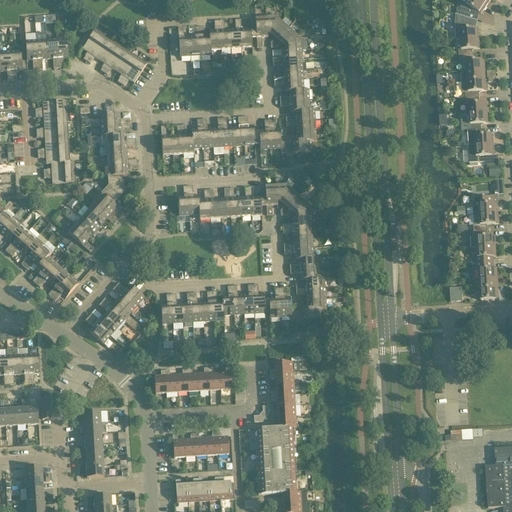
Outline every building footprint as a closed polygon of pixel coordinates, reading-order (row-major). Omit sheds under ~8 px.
[(457,9),(455,15),(472,20),(478,13),(481,15),(486,6),(477,0),(468,0),(466,5),(463,3),(460,8),(457,9)] [(455,15),(455,30),(456,40),(460,40),(479,39),(478,29),(475,29),(471,29),(471,24),(472,20),(455,15)] [(267,34),(268,34),(271,34),(276,38),(271,43),(271,48),(288,29),(276,18),(266,19),(267,34)] [(256,29),(250,29),(251,39),(256,39),(257,48),(262,48),(262,38),(268,38),(268,34),(267,34),(266,19),(255,19),(256,29)] [(230,50),(241,49),(239,20),(234,20),(235,30),(229,30),(230,50)] [(244,29),(244,20),(239,20),(241,49),(251,49),(251,39),(250,29),(244,29)] [(220,50),(230,50),(229,30),(224,31),(223,21),(218,22),(220,50)] [(210,51),(211,51),(220,50),(218,22),(214,22),(214,31),(208,32),(208,37),(209,36),(210,51)] [(211,56),(211,51),(210,51),(209,36),(208,37),(204,37),(203,27),(198,28),(200,57),(211,56)] [(194,37),(189,38),(190,57),(190,62),(200,62),(200,57),(198,28),(193,28),(194,37)] [(179,58),(190,57),(189,38),(183,38),(183,29),(178,29),(179,58)] [(288,29),(271,48),(276,48),(281,43),(285,47),(286,50),(286,51),(301,50),(301,40),(288,29)] [(87,62),(104,36),(95,30),(82,50),(88,54),(83,60),(87,62)] [(36,34),(25,35),(26,42),(27,62),(33,61),(33,71),(38,70),(36,34)] [(46,34),(36,34),(38,70),(43,70),(42,61),(48,60),(46,41),(46,34)] [(99,62),(113,42),(104,36),(87,62),(90,65),(95,58),(99,62)] [(58,69),(63,69),(63,60),(68,59),(67,39),(57,40),(58,69)] [(458,51),(458,57),(472,56),(472,50),(479,50),(479,39),(460,40),(461,51),(458,51)] [(58,69),(57,40),(46,41),(48,60),(53,60),(53,69),(58,69)] [(121,48),(113,42),(99,62),(105,65),(100,72),(103,74),(121,48)] [(130,53),(121,48),(103,74),(107,76),(111,70),(116,73),(130,53)] [(282,57),(272,57),(273,62),(302,60),(310,60),(309,50),(301,50),(286,51),(286,50),(282,51),(282,57)] [(13,82),(17,81),(16,72),(23,71),(21,52),(11,53),(13,82)] [(0,53),(2,73),(7,72),(8,82),(13,82),(11,53),(0,53)] [(138,59),(130,53),(116,73),(122,77),(117,83),(120,85),(138,59)] [(473,61),(472,56),(458,57),(459,63),(466,62),(466,72),(485,71),(484,61),(473,61)] [(147,65),(138,59),(120,85),(124,88),(128,81),(134,85),(147,65)] [(302,70),(302,60),(273,62),(273,67),(282,66),(283,71),(302,70)] [(274,77),(274,82),(303,80),(302,70),(283,71),(283,77),(274,77)] [(461,73),(461,83),(485,82),(485,71),(466,72),(461,73)] [(303,91),(303,90),(303,80),(274,82),(274,87),(284,87),(284,92),(289,92),(303,91)] [(465,93),(465,99),(479,98),(479,92),(486,92),(485,82),(461,83),(462,93),(465,93)] [(289,92),(289,97),(279,98),(280,102),(309,101),(308,90),(303,90),(303,91),(289,92)] [(469,115),(487,114),(486,103),(479,104),(479,98),(465,99),(466,105),(468,105),(469,115)] [(310,111),(309,101),(280,102),(280,107),(289,106),(290,113),(295,112),(310,111)] [(67,112),(66,102),(42,103),(43,110),(35,110),(35,114),(67,112)] [(295,112),(295,117),(285,118),(286,123),(315,121),(314,111),(310,111),(295,112)] [(67,122),(67,112),(35,114),(35,118),(43,118),(43,124),(67,122)] [(469,115),(461,115),(461,129),(467,129),(467,131),(481,130),(481,125),(488,124),(487,114),(469,115)] [(119,115),(100,116),(101,127),(129,125),(129,120),(120,121),(119,115)] [(234,148),(244,147),(242,118),(238,118),(238,128),(233,128),(234,148)] [(255,146),(254,131),(254,127),(247,127),(247,118),(242,118),(244,147),(255,146)] [(218,129),(212,129),(213,149),(213,155),(224,154),(223,148),(222,119),(217,119),(218,129)] [(223,148),(234,148),(233,128),(227,128),(226,119),(222,119),(223,148)] [(193,150),(203,149),(201,120),(197,121),(197,130),(191,131),(192,135),(193,150)] [(203,149),(213,149),(212,129),(206,130),(206,120),(201,120),(203,149)] [(256,131),(254,131),(255,146),(257,146),(260,146),(260,151),(270,150),(269,121),(264,121),(265,130),(256,131)] [(270,150),(280,149),(281,149),(280,143),(281,143),(280,130),(274,130),(274,121),(269,121),(270,150)] [(295,127),(296,133),(316,131),(315,121),(286,123),(286,127),(295,127)] [(67,122),(43,124),(44,130),(36,130),(36,134),(68,133),(67,122)] [(101,127),(101,138),(106,137),(121,136),(120,135),(120,130),(130,130),(129,125),(101,127)] [(181,126),(177,127),(177,136),(172,137),(173,156),(183,155),(181,126)] [(194,155),(193,150),(192,135),(186,136),(186,126),(181,126),(183,155),(194,155)] [(162,157),(173,156),(172,137),(166,137),(166,127),(160,128),(162,157)] [(468,147),(475,147),(493,146),(493,135),(486,136),(485,130),(481,130),(467,131),(468,147)] [(287,138),(287,143),(311,142),(316,142),(316,131),(296,133),(296,138),(287,138)] [(68,143),(68,133),(36,134),(37,139),(44,138),(45,144),(68,143)] [(106,137),(101,138),(102,147),(106,146),(106,147),(126,146),(135,145),(135,140),(125,141),(125,135),(120,135),(121,136),(106,137)] [(281,149),(280,149),(281,154),(286,154),(286,157),(293,156),(293,153),(312,152),(311,142),(287,143),(281,143),(280,143),(281,149)] [(68,143),(45,144),(45,150),(37,151),(38,154),(69,153),(68,143)] [(135,150),(135,145),(126,146),(106,147),(107,157),(126,156),(126,150),(135,150)] [(493,146),(475,147),(468,147),(469,164),(487,163),(487,157),(494,157),(493,146)] [(70,163),(69,153),(38,154),(38,159),(45,159),(46,165),(51,165),(70,163)] [(126,156),(107,157),(108,168),(127,166),(136,166),(136,161),(127,161),(126,156)] [(51,165),(51,170),(43,171),(43,175),(75,173),(74,163),(70,163),(51,165)] [(137,170),(136,166),(127,166),(108,168),(108,177),(107,178),(123,177),(128,177),(127,171),(137,170)] [(501,166),(493,167),(493,175),(502,175),(501,166)] [(76,184),(75,173),(43,175),(44,179),(51,179),(52,186),(76,184)] [(113,205),(124,193),(123,182),(123,177),(107,178),(108,183),(108,187),(103,192),(97,186),(97,187),(94,187),(94,189),(102,196),(113,205)] [(280,211),(281,216),(298,197),(286,186),(276,187),(277,202),(281,202),(285,206),(280,211)] [(189,216),(188,187),(183,187),(183,197),(177,197),(179,217),(189,216)] [(189,216),(199,215),(200,215),(199,201),(199,196),(193,196),(192,187),(188,187),(189,216)] [(267,216),(272,216),(271,206),(277,206),(277,202),(276,187),(265,187),(266,197),(263,197),(260,197),(261,207),(263,207),(266,207),(267,216)] [(240,218),(251,217),(249,188),(245,189),(245,198),(239,198),(240,218)] [(249,188),(251,217),(261,216),(261,207),(260,197),(255,198),(254,188),(249,188)] [(230,218),(240,218),(239,198),(234,199),(233,189),(229,190),(230,218)] [(210,219),(220,219),(219,200),(214,200),(213,190),(208,191),(210,219)] [(220,219),(230,218),(229,190),(224,190),(224,199),(219,200),(220,219)] [(199,220),(210,219),(208,191),(203,191),(204,200),(199,201),(200,215),(199,215),(199,220)] [(95,203),(117,222),(120,219),(113,213),(117,208),(113,205),(102,196),(95,203)] [(78,201),(74,197),(69,202),(73,206),(78,201)] [(298,197),(281,216),(286,216),(291,211),(295,215),(296,218),(296,219),(311,218),(310,207),(298,197)] [(476,205),(473,209),(473,216),(497,214),(497,204),(496,204),(496,198),(489,198),(475,199),(476,205)] [(0,218),(5,213),(6,214),(12,206),(12,203),(9,204),(3,210),(0,207),(0,218)] [(117,222),(95,203),(88,211),(103,224),(107,220),(113,226),(117,222)] [(65,217),(69,212),(65,209),(61,213),(65,217)] [(103,224),(88,211),(82,219),(103,238),(106,234),(99,228),(103,224)] [(0,234),(13,220),(6,214),(5,213),(0,218),(0,234)] [(498,225),(497,214),(473,216),(474,226),(473,226),(473,232),(487,231),(487,226),(498,225)] [(312,228),(311,218),(296,219),(296,218),(291,219),(292,225),(282,225),(282,230),(312,228)] [(75,226),(89,239),(93,235),(100,241),(103,238),(82,219),(75,226)] [(8,241),(20,226),(13,220),(0,234),(0,240),(3,237),(8,241)] [(11,244),(5,252),(9,255),(28,233),(20,226),(8,241),(11,244)] [(68,234),(89,253),(93,249),(86,243),(89,239),(75,226),(68,234)] [(312,239),(312,228),(282,230),(283,235),(292,235),(292,240),(312,239)] [(477,248),(495,247),(494,236),(487,237),(487,231),(473,232),(474,237),(470,238),(471,248),(477,248)] [(12,258),(18,251),(23,255),(36,240),(28,233),(9,255),(12,258)] [(70,242),(65,238),(61,243),(65,247),(70,242)] [(284,251),(313,249),(312,239),(292,240),(293,245),(284,246),(284,251)] [(36,240),(23,255),(27,258),(20,265),(24,269),(43,247),(36,240)] [(73,253),(77,248),(73,245),(68,250),(73,253)] [(43,247),(24,269),(28,271),(34,264),(38,268),(48,257),(51,254),(43,247)] [(475,259),(475,264),(489,264),(489,258),(496,257),(495,247),(477,248),(478,258),(475,259)] [(314,259),(313,259),(313,249),(284,251),(284,255),(293,255),(294,261),(299,260),(314,259)] [(39,276),(33,283),(36,286),(56,264),(48,257),(38,268),(35,271),(39,276)] [(299,260),(299,266),(290,266),(290,271),(319,269),(318,258),(313,259),(314,259),(299,260)] [(56,264),(36,286),(40,289),(46,282),(50,285),(63,271),(56,264)] [(479,280),(497,279),(496,269),(489,269),(489,264),(475,264),(475,270),(478,270),(479,280)] [(319,279),(319,269),(290,271),(290,276),(299,275),(300,281),(305,281),(305,280),(319,280),(319,279)] [(63,271),(50,285),(55,289),(48,296),(52,299),(71,277),(63,271)] [(52,299),(55,302),(62,295),(66,299),(79,284),(71,277),(52,299)] [(305,280),(305,281),(305,286),(295,286),(295,291),(325,289),(324,278),(319,279),(319,280),(305,280)] [(479,280),(480,291),(498,290),(497,279),(479,280)] [(144,299),(129,286),(125,291),(119,285),(115,288),(137,307),(144,299)] [(253,315),(269,314),(268,300),(263,300),(263,295),(257,295),(256,285),(252,286),(253,315)] [(243,315),(253,315),(252,286),(247,286),(247,296),(242,296),(243,315)] [(223,317),(233,316),(231,287),(226,287),(227,297),(221,297),(222,302),(223,317)] [(237,296),(236,287),(231,287),(233,316),(243,315),(242,296),(237,296)] [(130,315),(137,307),(115,288),(112,292),(119,298),(115,302),(130,315)] [(269,314),(269,319),(280,318),(278,289),(274,290),(274,299),(268,300),(269,314)] [(280,318),(290,318),(290,311),(290,298),(284,299),(283,289),(278,289),(280,318)] [(326,300),(325,289),(295,291),(296,296),(305,295),(306,301),(326,300)] [(498,290),(480,291),(480,301),(498,300),(498,290)] [(211,293),(206,293),(207,303),(202,303),(203,322),(213,322),(211,293)] [(224,321),(223,317),(222,302),(217,302),(216,293),(211,293),(213,322),(224,321)] [(182,324),(193,323),(191,294),(186,295),(186,304),(181,304),(182,324)] [(193,323),(203,322),(202,303),(196,303),(195,294),(191,294),(193,323)] [(162,325),(172,324),(170,295),(166,296),(166,305),(160,306),(162,325)] [(172,324),(182,324),(181,304),(176,305),(175,295),(170,295),(172,324)] [(102,303),(123,323),(130,315),(115,302),(112,306),(105,300),(102,303)] [(322,310),(326,310),(326,300),(306,301),(306,306),(296,307),(297,311),(322,310)] [(117,330),(123,323),(102,303),(99,307),(106,313),(102,317),(117,330)] [(322,321),(322,310),(297,311),(290,311),(290,318),(290,323),(296,322),(296,325),(303,324),(303,322),(322,321)] [(92,315),(88,319),(110,338),(115,342),(121,335),(116,330),(117,330),(102,317),(99,321),(92,315)] [(103,346),(110,338),(88,319),(85,322),(92,328),(88,333),(103,346)] [(7,357),(9,386),(14,386),(13,376),(19,376),(18,356),(17,349),(7,350),(7,357)] [(34,375),(40,374),(38,355),(28,356),(29,385),(34,384),(34,375)] [(18,356),(19,376),(24,375),(25,385),(29,385),(28,356),(18,356)] [(0,357),(0,376),(4,376),(4,386),(9,386),(7,357),(0,357)] [(298,363),(292,363),(274,364),(274,371),(269,371),(270,376),(292,374),(299,374),(298,363)] [(225,373),(219,373),(220,391),(231,391),(230,368),(225,368),(225,373)] [(204,374),(197,375),(198,393),(209,392),(208,369),(203,369),(204,374)] [(212,369),(208,369),(209,392),(220,391),(219,373),(212,374),(212,369)] [(182,376),(176,376),(177,394),(187,393),(186,370),(182,371),(182,376)] [(190,370),(186,370),(187,393),(198,393),(197,375),(191,375),(190,370)] [(169,371),(165,372),(166,394),(177,394),(176,376),(169,376),(169,371)] [(166,394),(165,372),(160,372),(160,377),(154,377),(154,381),(154,387),(155,395),(166,394)] [(275,380),(275,386),(293,385),(292,374),(270,376),(270,380),(275,380)] [(293,385),(275,386),(276,393),(271,393),(271,397),(294,396),(293,385)] [(276,401),(276,408),(294,407),(294,396),(271,397),(271,402),(276,401)] [(50,420),(49,398),(40,398),(42,420),(50,420)] [(253,417),(254,423),(262,423),(269,414),(269,407),(262,407),(262,412),(258,417),(253,417)] [(276,408),(276,409),(277,419),(295,418),(294,407),(276,408)] [(26,409),(15,410),(16,427),(27,426),(26,409)] [(37,409),(26,409),(27,426),(38,426),(37,409)] [(15,410),(4,411),(5,428),(16,427),(15,410)] [(82,414),(83,425),(100,424),(100,413),(82,414)] [(277,419),(278,430),(293,429),(296,429),(295,418),(277,419)] [(100,424),(83,425),(84,436),(101,435),(101,434),(106,434),(105,424),(100,424)] [(297,493),(293,429),(278,430),(278,435),(270,435),(269,430),(254,430),(258,496),(273,495),(273,489),(282,489),(282,494),(297,493)] [(473,440),(473,438),(483,438),(483,430),(473,430),(450,432),(450,436),(445,437),(445,442),(451,441),(451,442),(473,440)] [(220,433),(215,434),(217,456),(228,456),(227,438),(220,438),(220,433)] [(211,439),(205,439),(206,457),(217,456),(215,434),(211,434),(211,439)] [(84,436),(84,446),(102,445),(101,435),(84,436)] [(190,440),(183,441),(185,458),(195,458),(194,435),(190,435),(190,440)] [(198,435),(194,435),(195,458),(206,457),(205,439),(199,440),(198,435)] [(185,458),(183,441),(177,441),(177,436),(172,436),(173,459),(185,458)] [(102,445),(84,446),(85,457),(102,456),(102,445)] [(511,511),(511,448),(494,449),(495,466),(486,467),(488,509),(503,508),(503,511),(511,511)] [(85,457),(86,468),(103,467),(102,456),(85,457)] [(24,469),(25,480),(42,479),(41,467),(24,469)] [(103,467),(86,468),(86,479),(104,478),(103,467)] [(214,484),(208,484),(209,502),(220,501),(218,478),(214,479),(214,484)] [(223,478),(218,478),(220,501),(231,501),(230,483),(223,483),(223,478)] [(42,479),(25,480),(26,491),(43,490),(42,479)] [(193,485),(186,485),(187,503),(198,503),(197,480),(192,480),(193,485)] [(201,480),(197,480),(198,503),(209,502),(208,484),(201,485),(201,480)] [(176,504),(187,503),(186,485),(180,486),(180,481),(175,481),(176,504)] [(26,491),(26,501),(43,500),(43,490),(26,491)] [(282,494),(282,505),(300,504),(300,493),(297,493),(282,494)] [(93,497),(94,508),(111,507),(110,496),(93,497)] [(43,500),(26,501),(26,511),(29,511),(44,511),(43,500)] [(252,502),(244,503),(245,509),(250,509),(253,511),(260,511),(260,510),(252,502)]
